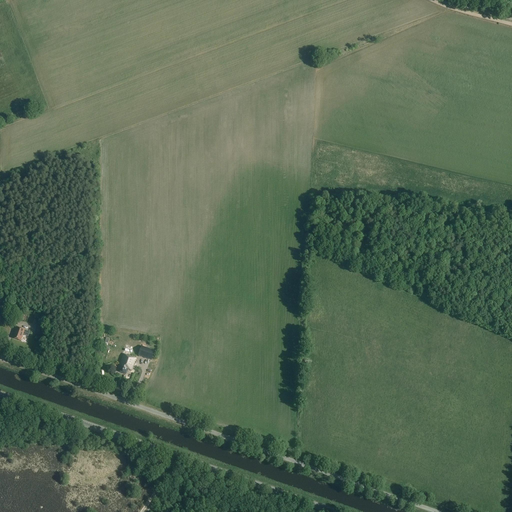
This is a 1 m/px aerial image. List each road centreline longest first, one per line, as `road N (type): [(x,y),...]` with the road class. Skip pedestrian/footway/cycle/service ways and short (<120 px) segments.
road 1 (unclassified): [(439,511),(0,358)]
road 2 (tertiary): [(333,511),(0,394)]
